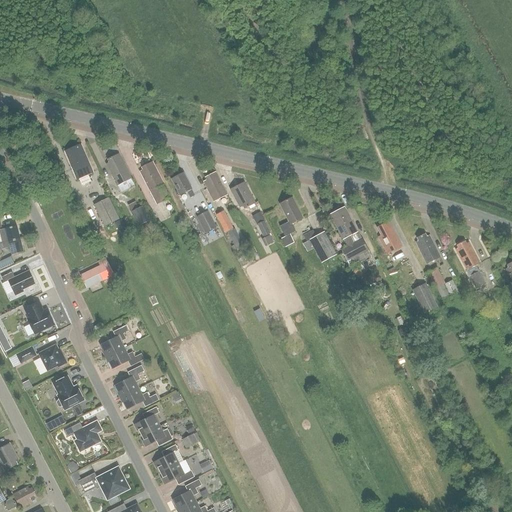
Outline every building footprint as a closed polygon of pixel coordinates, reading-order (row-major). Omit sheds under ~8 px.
[(88,176),(94,173),(82,145),(66,152),(78,180),(79,180),(83,178),(88,176)] [(107,165),(106,165),(117,186),(118,186),(131,179),(119,155),(108,160),(110,163),(107,165)] [(170,199),(164,186),(165,185),(153,162),(142,168),(144,171),(141,172),(158,205),(170,199)] [(206,178),(207,181),(204,182),(215,203),(228,196),(216,172),(206,178)] [(195,197),(192,190),(193,190),(184,174),(172,180),(180,196),(188,192),(191,199),(195,197)] [(83,178),(79,180),(82,186),(91,182),(88,176),(83,178)] [(240,208),(243,207),(245,209),(256,204),(245,183),(231,191),(240,208)] [(120,220),(109,198),(94,206),(104,227),(120,220)] [(285,238),(296,232),(293,225),(303,219),(293,199),(281,205),(290,222),(280,227),(285,238)] [(142,207),(131,213),(138,227),(149,221),(142,207)] [(345,208),(331,215),(344,241),(344,240),(348,248),(342,251),(348,262),(359,257),(361,262),(372,256),(363,240),(355,244),(351,237),(358,233),(345,208)] [(208,211),(197,217),(205,233),(216,227),(208,211)] [(224,211),(216,215),(218,219),(224,230),(232,226),(226,215),(224,211)] [(262,216),(254,220),(257,226),(258,226),(264,238),(271,234),(265,222),(262,216)] [(388,255),(395,251),(403,248),(389,223),(378,229),(382,236),(379,238),(388,255)] [(151,224),(143,228),(147,235),(155,230),(151,224)] [(5,229),(0,230),(0,233),(0,236),(2,243),(8,241),(8,242),(9,242),(20,239),(17,226),(5,229)] [(235,229),(227,233),(234,246),(236,250),(236,251),(244,247),(235,229)] [(311,233),(304,236),(308,243),(310,241),(322,264),(337,255),(325,232),(317,237),(314,238),(311,233)] [(418,239),(419,242),(416,243),(428,265),(441,258),(430,236),(427,238),(426,235),(418,239)] [(270,236),(264,239),(268,246),(274,243),(270,236)] [(0,243),(0,250),(10,248),(12,255),(23,252),(20,239),(9,242),(8,242),(8,241),(2,243),(0,243)] [(469,243),(467,244),(466,242),(457,246),(459,249),(456,250),(467,272),(477,266),(480,264),(469,243)] [(11,258),(0,262),(0,269),(14,264),(11,258)] [(107,263),(81,276),(87,288),(114,275),(107,263)] [(477,266),(467,272),(470,278),(480,272),(477,266)] [(356,267),(352,271),(358,278),(363,274),(356,267)] [(393,268),(387,272),(390,277),(396,274),(393,268)] [(446,284),(438,268),(428,273),(445,305),(453,301),(452,299),(460,295),(453,281),(446,284)] [(35,285),(28,272),(15,278),(12,273),(1,278),(4,283),(8,281),(15,296),(23,292),(22,291),(35,285)] [(480,272),(470,278),(476,290),(487,284),(480,272)] [(439,308),(427,285),(413,291),(425,315),(439,308)] [(38,303),(25,308),(29,319),(27,320),(33,334),(42,330),(44,330),(49,327),(50,326),(54,324),(47,311),(43,313),(38,303)] [(260,309),(254,313),(259,323),(265,320),(260,309)] [(116,338),(100,346),(106,358),(124,348),(121,342),(126,339),(123,334),(130,331),(127,325),(113,332),(116,338)] [(8,342),(1,346),(5,353),(12,349),(8,342)] [(59,350),(56,345),(38,354),(47,372),(58,366),(58,368),(67,363),(60,349),(59,350)] [(21,364),(36,356),(32,347),(16,355),(21,364)] [(124,348),(106,358),(112,369),(128,361),(129,364),(131,367),(144,360),(141,354),(135,357),(133,352),(128,355),(124,348)] [(413,365),(418,376),(429,370),(424,359),(413,365)] [(130,378),(115,386),(121,398),(139,389),(136,382),(140,380),(138,375),(144,372),(141,366),(128,373),(129,376),(130,378)] [(67,377),(54,384),(60,396),(58,397),(60,400),(58,401),(57,403),(59,407),(61,407),(63,406),(65,410),(84,400),(77,387),(72,389),(70,386),(71,386),(67,377)] [(139,389),(121,398),(127,410),(142,402),(144,404),(145,407),(159,400),(156,395),(150,398),(147,393),(142,395),(139,389)] [(79,406),(72,409),(77,418),(83,415),(79,406)] [(145,420),(134,425),(137,431),(139,430),(141,435),(160,426),(154,415),(159,413),(156,408),(145,413),(147,419),(145,420)] [(50,430),(68,423),(65,416),(47,422),(50,430)] [(101,431),(97,423),(83,429),(80,423),(64,431),(68,438),(75,434),(78,441),(76,442),(81,451),(83,450),(84,451),(90,448),(90,447),(100,442),(95,434),(101,431)] [(195,432),(192,425),(185,428),(189,435),(195,432)] [(160,426),(141,435),(144,440),(142,441),(145,447),(156,441),(158,440),(161,445),(173,440),(167,429),(162,432),(160,426)] [(197,433),(182,441),(186,449),(198,443),(201,441),(197,433)] [(16,462),(19,460),(10,444),(0,449),(0,461),(6,472),(18,465),(16,462)] [(164,457),(154,463),(156,469),(158,468),(160,473),(179,464),(183,461),(178,451),(175,445),(164,451),(167,456),(164,457)] [(209,461),(202,465),(206,472),(207,472),(213,469),(209,461)] [(179,464),(160,473),(163,478),(162,479),(164,485),(175,479),(177,478),(181,484),(194,477),(191,471),(184,474),(179,464)] [(81,480),(79,482),(80,484),(85,494),(90,491),(87,485),(92,483),(95,489),(100,486),(103,492),(108,500),(117,496),(123,493),(124,491),(128,489),(124,482),(125,480),(123,476),(121,476),(118,469),(98,480),(94,474),(81,480)] [(188,492),(172,500),(179,511),(197,502),(193,496),(198,494),(196,489),(202,485),(199,480),(185,487),(187,489),(188,492)] [(20,507),(37,498),(32,489),(29,490),(28,487),(13,494),(20,507)] [(117,496),(108,500),(111,506),(119,501),(117,496)] [(8,511),(18,507),(15,502),(11,500),(6,502),(6,507),(8,511)] [(197,502),(179,511),(178,511),(215,511),(214,508),(207,511),(205,506),(200,509),(197,502)]
